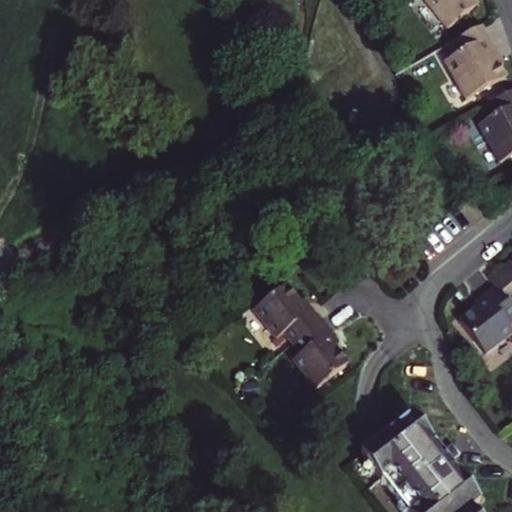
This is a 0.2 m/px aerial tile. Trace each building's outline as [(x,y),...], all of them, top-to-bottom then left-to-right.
[(428,0),(453,31),(481,8),(474,0),(428,0)] [(485,27),(450,46),(456,57),(447,61),(468,100),(507,78),(500,65),(493,52),(498,49),(485,27)] [(501,54),(498,49),(493,52),(500,65),(505,62),(501,54)] [(511,92),(482,109),(488,119),(480,124),(500,161),(511,154),(511,92)] [(511,268),(511,270),(507,265),(493,277),(498,283),(511,300),(511,268)] [(299,301),(285,282),(253,308),(276,337),(286,329),(294,339),(321,317),(312,305),(306,310),(299,301)] [(489,298),(480,305),(462,319),(488,351),(511,332),(511,323),(508,319),(511,315),(511,300),(498,283),(485,293),(489,298)] [(489,298),(485,293),(481,297),(476,301),(480,305),(489,298)] [(306,310),(312,305),(308,300),(305,296),(299,301),(306,310)] [(321,317),(294,339),(303,349),(293,356),(315,385),(347,359),(333,343),(326,333),(331,329),(321,317)] [(334,333),(331,329),(326,333),(333,343),(338,339),(334,333)] [(442,446),(415,410),(389,429),(371,443),(363,450),(409,511),(478,511),(472,502),(480,496),(442,446)]
